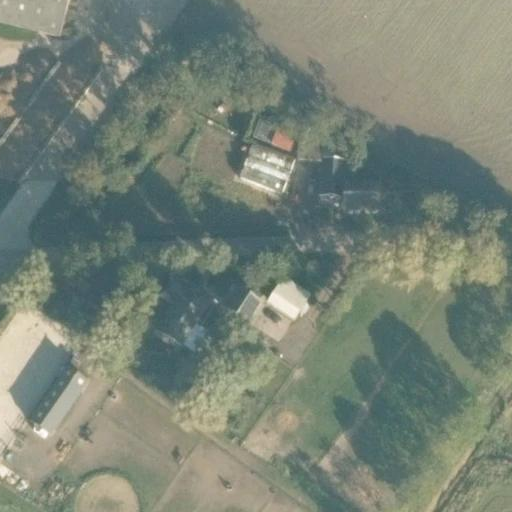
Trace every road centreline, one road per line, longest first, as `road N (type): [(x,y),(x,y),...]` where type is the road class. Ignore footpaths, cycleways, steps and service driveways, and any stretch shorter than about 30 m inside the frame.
road 1 (unclassified): [(511,251),(379,241),(0,263)]
road 2 (track): [(5,263),(18,214),(173,0)]
road 3 (track): [(511,381),(421,511)]
